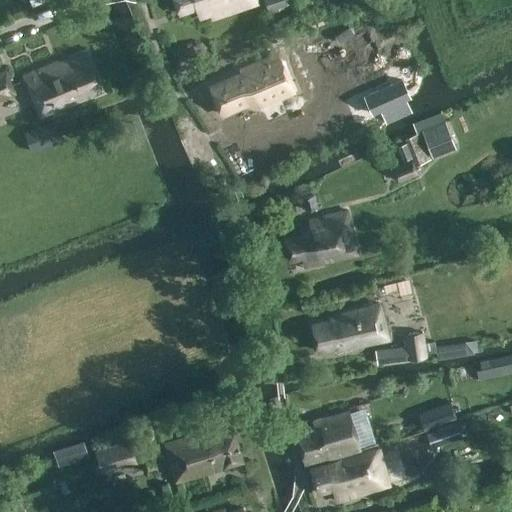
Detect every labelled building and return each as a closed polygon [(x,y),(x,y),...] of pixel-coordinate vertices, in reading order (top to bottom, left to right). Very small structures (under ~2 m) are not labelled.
[(173,0),(178,13),(195,7),(199,16),(210,13),(211,18),(256,3),(255,0),(173,0)] [(284,0),(263,0),(268,12),(286,6),(284,0)] [(102,91),(87,53),(58,65),(57,62),(22,76),(40,117),(102,91)] [(246,103),(257,103),(258,106),(292,91),(275,54),(238,70),(239,72),(227,78),(209,85),(218,108),(235,101),(237,107),(246,103)] [(0,99),(14,93),(5,71),(0,73),(0,99)] [(370,111),(408,93),(399,73),(361,90),(370,111)] [(456,148),(445,122),(422,132),(433,158),(456,148)] [(25,136),(33,156),(59,147),(52,126),(25,136)] [(417,173),(413,164),(431,159),(419,132),(406,137),(408,141),(397,145),(402,161),(390,166),(396,182),(417,173)] [(301,198),(304,210),(317,207),(314,195),(301,198)] [(357,254),(346,210),(308,219),(309,225),(300,228),(302,234),(283,238),(289,260),(301,257),(303,266),(357,254)] [(387,338),(379,303),(328,315),(329,319),(310,323),(317,351),(336,346),(337,350),(387,338)] [(407,359),(407,360),(426,358),(422,331),(402,334),(404,346),(374,350),(376,364),(407,359)] [(437,360),(473,354),(471,339),(434,345),(437,360)] [(417,412),(423,428),(455,416),(449,401),(417,412)] [(313,421),(315,428),(296,434),(305,465),(359,451),(349,412),(313,421)] [(457,422),(425,434),(430,449),(462,437),(457,422)] [(241,461),(232,428),(216,433),(205,431),(164,443),(175,481),(241,461)] [(130,438),(94,449),(101,475),(137,465),(130,438)] [(388,485),(378,448),(309,467),(316,492),(332,488),(335,501),(388,485)] [(511,496),(511,480),(511,479),(484,489),(490,505),(511,496)]
